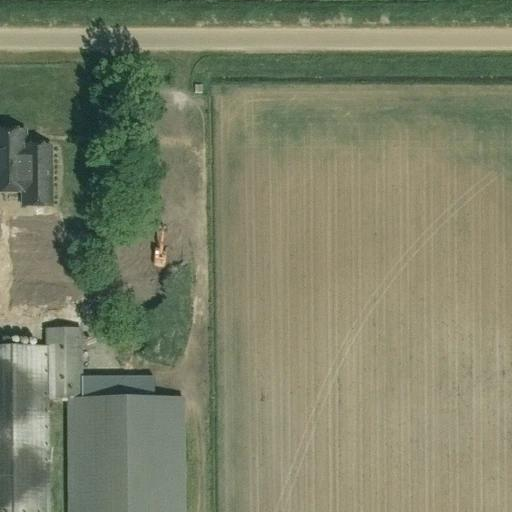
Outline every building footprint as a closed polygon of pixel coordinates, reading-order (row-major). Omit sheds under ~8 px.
[(25,149),(25,132),(0,132),(0,194),(33,194),(33,208),(51,208),(50,147),(33,147),(33,149),(25,149)] [(48,349),(49,401),(82,400),(81,331),(46,332),(47,349),(48,349)] [(0,511),(50,511),(49,401),(48,349),(47,349),(0,349),(0,511)] [(82,402),(154,400),(153,378),(82,379),(82,402)] [(68,511),(185,511),(183,400),(67,402),(68,511)]
